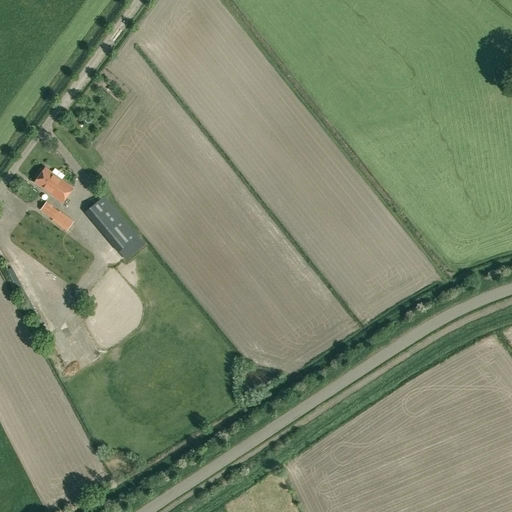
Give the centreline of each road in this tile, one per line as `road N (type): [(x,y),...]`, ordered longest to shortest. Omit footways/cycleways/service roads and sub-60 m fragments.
road 1 (unclassified): [(146,511),(422,333),(511,290)]
road 2 (track): [(225,0),(449,282)]
road 3 (unclassified): [(0,190),(139,0)]
